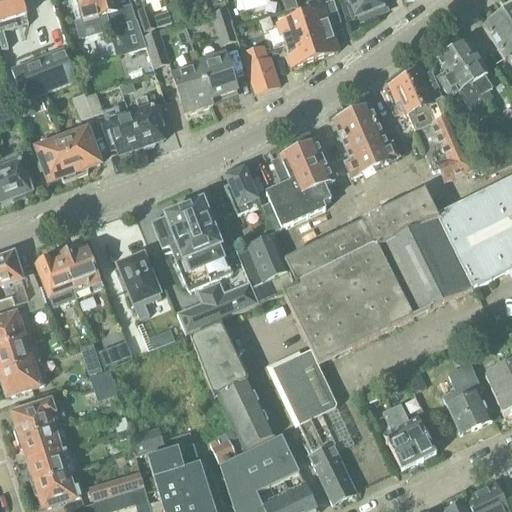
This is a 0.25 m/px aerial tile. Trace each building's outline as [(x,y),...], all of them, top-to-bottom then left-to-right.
[(20,0),(0,0),(0,31),(13,28),(11,22),(26,18),(20,0)] [(109,27),(120,23),(121,23),(118,12),(114,0),(67,0),(70,8),(78,5),(83,23),(76,25),(81,41),(111,32),(109,27)] [(282,0),(286,13),(298,10),(294,0),(282,0)] [(384,9),(382,5),(380,0),(346,0),(347,3),(340,6),(345,21),(353,18),(354,21),(358,20),(360,25),(374,20),(372,14),(384,9)] [(299,20),(314,62),(337,55),(329,29),(340,25),(333,2),(321,6),(323,12),(299,20)] [(146,50),(142,39),(141,39),(136,23),(135,23),(130,8),(118,12),(121,23),(120,23),(130,54),(146,50)] [(145,35),(156,31),(152,19),(149,11),(138,15),(145,35)] [(511,11),(503,17),(511,30),(511,11)] [(222,49),(237,44),(234,34),(230,24),(226,12),(211,17),(222,49)] [(167,14),(152,19),(156,31),(171,26),(167,14)] [(511,30),(503,17),(484,30),(505,62),(511,56),(511,30)] [(292,70),(314,62),(299,20),(277,28),(292,70)] [(157,34),(142,39),(146,50),(153,72),(169,67),(157,34)] [(453,53),(487,107),(494,102),(488,93),(493,91),(485,78),(488,76),(481,66),(486,63),(481,55),(476,58),(468,44),(465,46),(461,43),(454,48),(454,52),(453,53)] [(64,52),(12,72),(23,105),(76,84),(64,52)] [(487,107),(453,53),(451,54),(447,52),(440,57),(440,61),(438,63),(444,72),(439,74),(441,77),(435,80),(449,102),(458,96),(471,117),(479,112),(487,107)] [(197,66),(199,71),(212,109),(213,109),(211,103),(237,95),(224,57),(197,66)] [(247,68),(245,69),(250,83),(274,75),(270,60),(268,61),(268,62),(258,65),(258,64),(256,65),(257,66),(247,69),(247,68)] [(186,118),(212,109),(199,71),(173,80),(186,118)] [(462,164),(469,161),(442,99),(433,103),(430,95),(438,91),(431,74),(420,79),(418,75),(407,80),(404,79),(399,81),(398,84),(388,88),(395,103),(401,101),(433,174),(439,172),(444,183),(466,174),(462,164)] [(250,83),(255,98),(279,90),(274,75),(250,83)] [(0,130),(17,124),(8,96),(0,98),(0,111),(1,116),(0,116),(0,130)] [(95,96),(85,100),(92,120),(103,116),(95,96)] [(80,124),(92,120),(85,100),(83,97),(72,102),(80,124)] [(140,115),(131,118),(143,151),(144,150),(148,152),(154,150),(156,146),(164,144),(161,135),(166,133),(158,109),(157,109),(153,98),(136,103),(140,115)] [(14,110),(19,121),(35,115),(31,104),(14,110)] [(398,161),(392,146),(386,148),(370,110),(366,111),(365,108),(355,112),(357,115),(347,119),(346,116),(336,121),(337,123),(334,125),(350,163),(345,166),(351,181),(398,161)] [(140,152),(143,151),(131,118),(122,121),(118,110),(108,113),(102,115),(106,126),(104,127),(112,152),(117,150),(120,158),(129,156),(132,157),(138,155),(140,152)] [(86,131),(62,139),(75,178),(87,174),(86,170),(98,165),(95,155),(96,155),(91,139),(89,140),(86,131)] [(63,182),(75,178),(62,139),(36,148),(39,157),(38,158),(43,173),(45,173),(48,183),(60,179),(63,182)] [(273,164),(279,178),(284,189),(266,196),(271,206),(262,210),(272,235),(324,212),(322,207),(330,203),(323,188),(333,184),(316,144),(280,160),(281,161),(273,164)] [(22,155),(0,163),(0,165),(15,205),(25,201),(26,198),(31,196),(26,183),(31,181),(22,155)] [(0,209),(2,210),(15,205),(0,165),(0,209)] [(245,208),(256,203),(244,172),(226,179),(230,189),(226,191),(237,219),(248,215),(245,208)] [(511,180),(438,217),(475,291),(508,274),(511,281),(511,280),(511,180)] [(312,354),(318,368),(475,291),(438,217),(437,218),(425,194),(362,225),(363,226),(285,264),(298,290),(284,297),(312,354)] [(188,294),(230,276),(220,251),(222,250),(203,203),(164,219),(164,221),(152,226),(162,252),(169,249),(188,294)] [(263,286),(288,275),(271,238),(246,249),(248,253),(237,257),(251,291),(263,286)] [(61,256),(58,257),(73,296),(73,297),(90,291),(89,290),(91,289),(93,294),(103,290),(101,285),(99,285),(86,249),(75,253),(74,251),(71,252),(68,249),(62,252),(61,256)] [(0,289),(7,287),(11,300),(14,310),(22,307),(28,304),(32,314),(44,310),(37,291),(31,272),(19,276),(13,257),(0,261),(0,289)] [(74,299),(73,297),(73,296),(58,257),(48,261),(45,258),(38,260),(37,264),(35,265),(50,308),(74,299)] [(139,324),(141,323),(149,320),(149,319),(144,309),(161,302),(143,259),(134,263),(133,263),(132,261),(120,266),(121,268),(117,270),(139,324)] [(250,291),(256,308),(295,291),(288,275),(263,286),(251,291),(250,291)] [(0,289),(0,304),(11,300),(7,287),(0,289)] [(198,296),(202,307),(207,319),(219,314),(214,302),(223,298),(218,287),(198,296)] [(248,288),(223,298),(214,302),(219,314),(223,323),(257,309),(248,288)] [(28,304),(22,307),(25,316),(32,314),(28,304)] [(223,323),(219,314),(207,319),(202,307),(192,311),(200,332),(223,323)] [(187,337),(200,332),(192,311),(178,317),(187,337)] [(0,349),(24,342),(19,328),(25,326),(22,316),(0,322),(0,349)] [(243,454),(274,440),(221,327),(190,341),(213,401),(217,399),(243,454)] [(0,375),(31,365),(40,362),(36,352),(32,350),(29,340),(24,342),(0,349),(0,375)] [(272,374),(312,458),(332,449),(335,448),(321,419),(334,412),(336,408),(318,368),(312,354),(272,374)] [(36,380),(31,365),(0,375),(0,387),(3,388),(6,400),(44,388),(41,378),(36,380)] [(504,419),(511,415),(511,366),(485,379),(504,419)] [(111,387),(106,373),(89,379),(93,392),(94,392),(111,387)] [(427,391),(418,373),(406,378),(415,396),(427,391)] [(115,399),(111,387),(94,392),(93,392),(98,405),(115,399)] [(460,439),(492,426),(479,396),(466,402),(461,390),(445,397),(450,409),(447,410),(460,439)] [(360,401),(364,408),(376,403),(373,395),(360,401)] [(13,433),(16,442),(51,431),(66,426),(62,411),(56,412),(54,404),(49,405),(12,417),(16,429),(13,433)] [(408,448),(417,467),(435,458),(417,421),(409,425),(400,408),(393,412),(399,425),(404,427),(413,446),(408,448)] [(402,475),(417,467),(408,448),(413,446),(404,427),(399,425),(393,412),(383,417),(391,434),(383,438),(402,475)] [(114,428),(117,437),(129,433),(125,420),(120,422),(121,425),(114,428)] [(24,454),(27,464),(64,452),(61,443),(56,445),(51,431),(16,442),(19,452),(24,454)] [(159,431),(130,442),(136,464),(147,461),(166,456),(159,431)] [(119,444),(132,440),(129,433),(117,437),(119,444)] [(232,511),(263,511),(261,507),(256,498),(299,477),(281,440),(219,470),(232,511)] [(209,448),(218,468),(235,459),(227,443),(219,447),(217,444),(209,448)] [(147,461),(162,511),(213,511),(200,467),(199,468),(193,449),(178,453),(178,452),(166,456),(147,461)] [(312,458),(308,460),(332,509),(356,497),(332,449),(312,458)] [(28,479),(31,488),(66,477),(62,463),(67,461),(64,452),(27,464),(31,475),(28,479)] [(89,491),(93,506),(102,503),(143,490),(139,476),(89,491)] [(71,491),(66,477),(31,488),(35,498),(39,500),(43,511),(80,500),(76,489),(71,491)] [(316,511),(304,486),(261,507),(263,511),(316,511)] [(465,503),(467,507),(469,511),(507,511),(496,488),(465,503)] [(102,503),(104,511),(115,511),(140,504),(141,507),(137,511),(150,511),(143,490),(102,503)] [(85,511),(104,511),(102,503),(93,506),(85,509),(85,511)]
